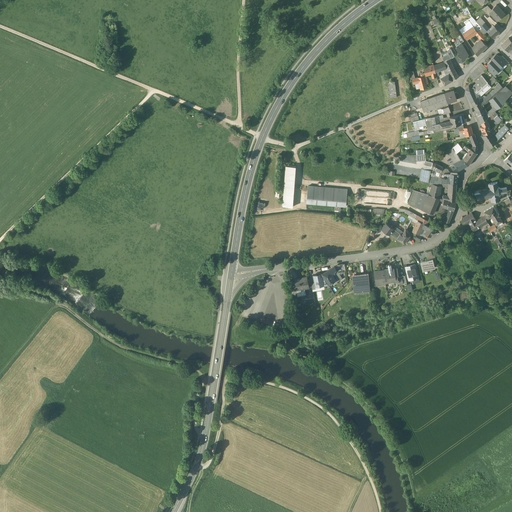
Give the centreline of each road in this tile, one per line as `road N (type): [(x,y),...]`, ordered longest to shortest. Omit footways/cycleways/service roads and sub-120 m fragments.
road 1 (residential): [(486,161),(463,175),(458,211),(429,246),(274,267)]
road 2 (track): [(0,378),(57,306),(111,343),(203,379)]
road 3 (track): [(203,379),(262,381),(326,412),(353,443),(382,511)]
road 4 (track): [(0,240),(153,90)]
road 5 (primary): [(173,511),(201,452),(225,310)]
road 6 (primary): [(262,136),(310,57),(374,0)]
road 7 (track): [(153,90),(0,27)]
road 8 (primary): [(262,136),(232,268)]
road 9 (residential): [(496,44),(460,83),(486,161)]
road 10 (track): [(243,0),(238,125)]
